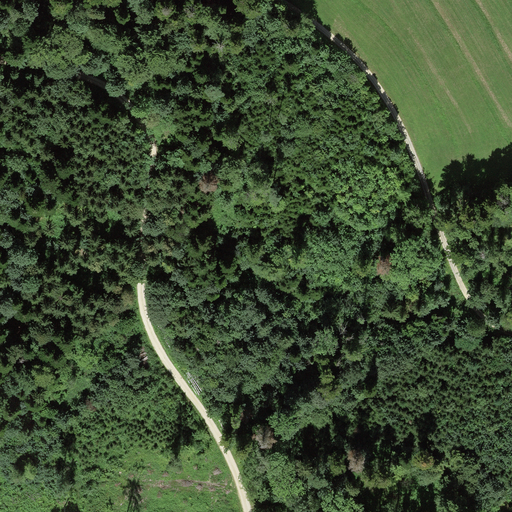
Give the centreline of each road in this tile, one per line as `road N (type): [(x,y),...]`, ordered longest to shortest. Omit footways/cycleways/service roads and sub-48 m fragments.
road 1 (track): [(0,60),(99,82),(141,120),(151,157),(142,310),(156,348),(231,465),(246,511)]
road 2 (track): [(276,0),(338,40),(376,83),(414,154),(461,287),(478,313),(511,335)]
